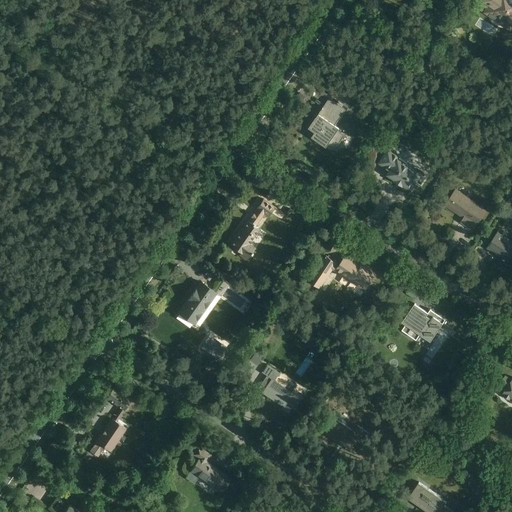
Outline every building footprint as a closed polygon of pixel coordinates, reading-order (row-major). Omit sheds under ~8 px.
[(503,19),(511,25),(511,0),(478,0),(478,2),(487,8),(484,12),(501,23),(503,19)] [(305,133),(327,148),(329,145),(339,145),(346,135),(338,131),(340,128),(336,125),(347,109),(330,98),(305,133)] [(413,195),(427,176),(397,154),(383,174),(413,195)] [(472,233),(488,211),(457,189),(442,211),(472,233)] [(275,208),(263,200),(229,246),(248,260),(255,251),(248,245),(260,229),(256,226),(265,215),(268,217),(275,208)] [(511,267),(511,241),(498,231),(485,249),(511,267)] [(367,292),(379,273),(347,253),(341,264),(328,256),(310,283),(321,290),(334,271),(367,292)] [(195,326),(218,293),(201,281),(178,314),(195,326)] [(239,303),(246,295),(240,290),(233,298),(239,303)] [(432,349),(445,327),(442,325),(448,314),(431,304),(429,307),(416,298),(398,328),(432,349)] [(226,340),(206,330),(198,345),(219,355),(226,340)] [(253,387),(290,411),(304,388),(268,365),(253,387)] [(511,400),(511,375),(507,373),(500,384),(507,388),(503,394),(511,400)] [(118,385),(111,393),(123,404),(130,396),(118,385)] [(327,433),(353,453),(365,439),(339,418),(327,433)] [(112,452),(127,429),(112,419),(96,442),(112,452)] [(187,470),(222,494),(233,478),(208,462),(212,455),(198,446),(192,454),(196,457),(187,470)] [(444,511),(452,500),(418,477),(409,491),(440,511),(444,511)] [(86,511),(69,501),(61,511),(86,511)]
